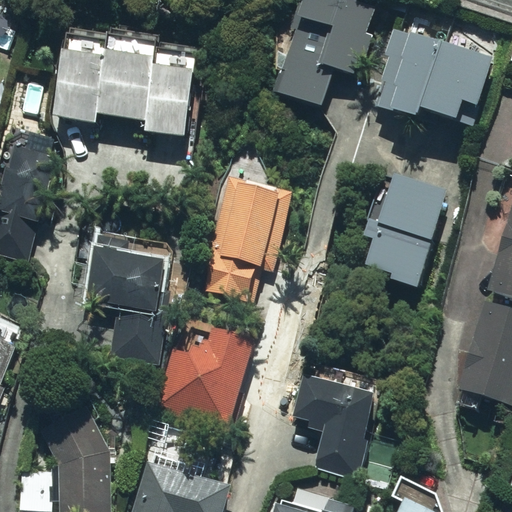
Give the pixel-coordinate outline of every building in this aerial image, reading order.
[(379,11),(342,0),(308,0),(279,102),(328,117),(339,79),(359,85),(364,69),(370,70),(378,42),(371,40),(379,11)] [(68,35),(66,63),(60,130),(103,133),(103,125),(151,129),(149,143),(196,147),(201,81),(204,46),(68,35)] [(469,113),(484,117),(498,64),(450,50),(396,36),(376,111),(394,116),(392,123),(428,132),(430,123),(464,132),(469,113)] [(46,85),(32,82),(26,114),(40,117),(46,85)] [(63,173),(19,157),(0,212),(0,252),(32,263),(63,173)] [(214,262),(204,295),(251,309),(261,276),(267,277),(290,200),(233,183),(209,260),(214,262)] [(398,185),(385,232),(376,229),(369,251),(379,254),(371,280),(397,287),(396,293),(423,301),(452,200),(398,185)] [(511,221),(490,297),(511,303),(511,221)] [(133,246),(103,243),(94,311),(119,314),(113,360),(163,366),(168,320),(164,320),(171,265),(131,260),(133,246)] [(511,311),(487,304),(458,397),(511,413),(511,311)] [(0,415),(9,396),(7,395),(25,356),(18,352),(25,336),(0,324),(0,415)] [(260,353),(186,329),(157,415),(231,440),(260,353)] [(378,402),(305,385),(295,426),(327,434),(319,472),(359,481),(378,402)] [(87,400),(39,425),(64,470),(64,473),(38,473),(38,482),(25,481),(24,511),(56,511),(56,508),(63,508),(62,511),(116,511),(118,455),(87,400)] [(228,511),(235,493),(147,466),(133,511),(228,511)] [(446,511),(441,498),(404,479),(393,500),(406,506),(402,511),(446,511)] [(326,511),(312,511),(279,503),(276,511),(360,511),(361,510),(329,501),(326,511)]
